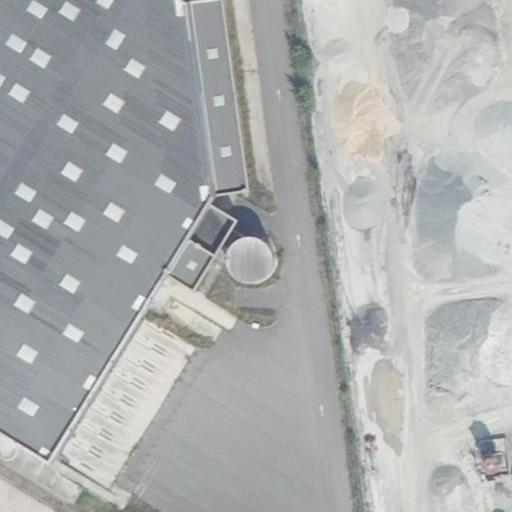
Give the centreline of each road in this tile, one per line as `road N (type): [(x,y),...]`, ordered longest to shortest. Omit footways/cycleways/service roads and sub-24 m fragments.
road 1 (unknown): [(328,0),(389,421)]
road 2 (unknown): [(511,413),(389,421)]
